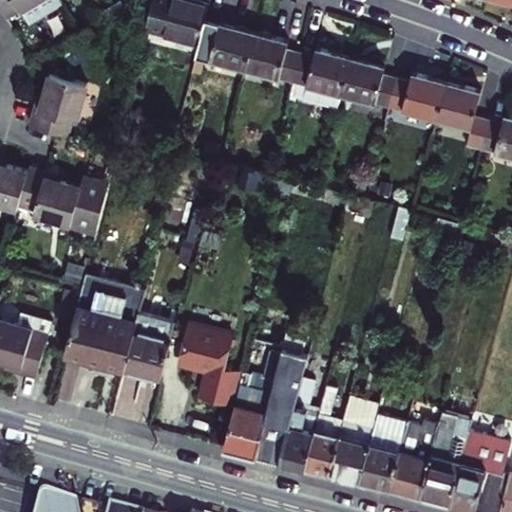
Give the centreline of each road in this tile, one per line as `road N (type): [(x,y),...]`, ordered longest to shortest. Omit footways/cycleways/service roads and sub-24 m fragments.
road 1 (residential): [(304,511),(0,425)]
road 2 (residential): [(375,0),(511,54)]
